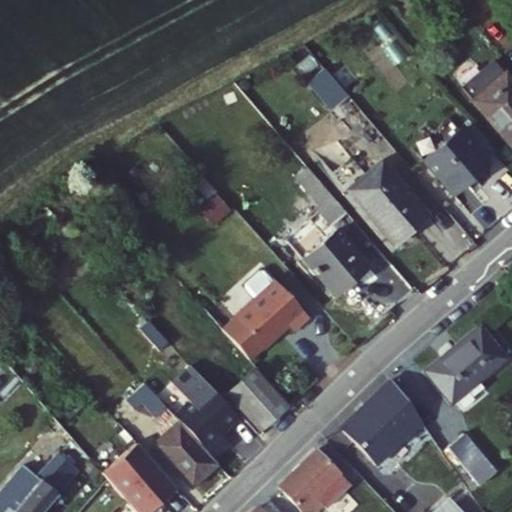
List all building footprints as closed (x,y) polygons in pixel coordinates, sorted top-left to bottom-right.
[(489,9),(483,0),(460,0),(474,20),(489,9)] [(348,95),(323,66),(306,81),(331,110),(348,95)] [(511,146),(511,86),(503,76),(470,103),(509,149),(511,146)] [(487,163),(458,128),(421,159),(451,194),(487,163)] [(425,216),(380,161),(344,192),(391,245),(425,216)] [(345,213),(304,165),(292,175),(315,204),(312,207),(329,227),(345,213)] [(211,225),(230,210),(216,192),(197,208),(211,225)] [(326,238),(316,227),(291,248),(332,297),(366,267),(336,230),(326,238)] [(258,307),(238,325),(266,356),(293,333),(297,338),(312,325),(279,288),(278,289),(268,278),(263,278),(249,291),(248,296),(258,307)] [(160,350),(169,341),(149,319),(140,328),(160,350)] [(449,408),(506,361),(478,327),(422,373),(449,408)] [(177,420),(211,458),(228,443),(219,434),(237,417),(190,365),(172,381),(189,401),(173,415),(177,420)] [(290,405),(255,365),(222,395),(258,434),(290,405)] [(165,406),(141,380),(121,396),(132,408),(140,401),(153,416),(165,406)] [(419,421),(389,380),(363,406),(364,407),(359,413),(357,411),(342,426),(342,432),(374,465),(419,421)] [(211,458),(177,420),(151,445),(189,486),(216,463),(211,458)] [(496,475),(464,435),(449,449),(481,488),(496,475)] [(133,511),(146,511),(174,488),(134,443),(100,473),(133,511)] [(42,511),(78,472),(54,451),(31,477),(18,465),(0,486),(0,511),(42,511)] [(348,486),(316,451),(278,488),(299,511),(313,511),(320,505),(324,509),(348,486)] [(439,480),(452,471),(449,467),(438,477),(439,480)] [(426,511),(454,511),(441,498),(426,511)]
